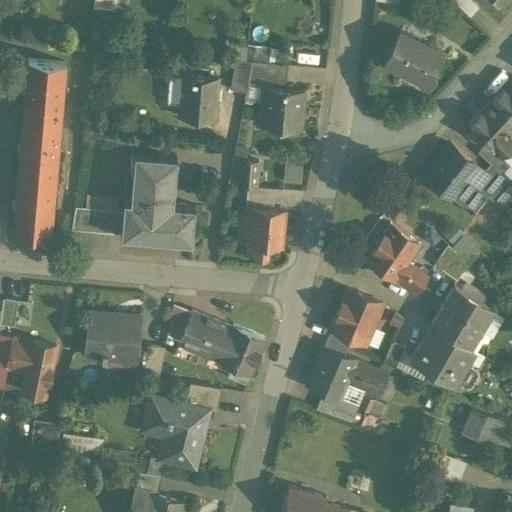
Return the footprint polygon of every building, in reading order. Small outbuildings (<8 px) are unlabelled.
[(92,0),(92,6),(115,9),(115,0),(92,0)] [(461,0),(474,10),(481,1),(479,0),(461,0)] [(442,48),(398,27),(383,60),(401,68),(405,68),(426,78),(426,79),(427,80),(442,48)] [(270,46),(248,44),(246,59),(251,59),(269,61),(270,46)] [(27,56),(11,232),(48,235),(64,59),(27,56)] [(246,59),(235,58),(230,85),(245,89),(246,83),(251,59),(246,59)] [(269,61),(251,59),(246,83),(265,85),(284,87),(287,63),(269,61)] [(218,77),(182,75),(182,78),(170,77),(169,95),(181,95),(180,114),(216,115),(218,77)] [(511,75),(503,85),(492,96),(492,97),(483,106),(510,131),(511,128),(511,75)] [(284,87),(265,85),(262,114),(276,116),(275,125),(299,128),(302,101),(299,100),(300,89),(284,87)] [(483,106),(482,106),(466,123),(485,141),(501,156),(502,155),(511,144),(511,132),(510,131),(483,106)] [(484,168),(449,141),(424,173),(451,194),(465,175),(474,182),(484,168)] [(501,156),(485,141),(477,150),(490,162),(490,161),(501,172),(510,163),(502,155),(501,156)] [(176,153),(134,150),(129,198),(123,197),(122,209),(120,232),(120,233),(190,239),(194,203),(172,201),(176,153)] [(258,159),(233,157),(228,183),(247,184),(256,185),(258,159)] [(511,191),(511,182),(490,162),(484,168),(474,182),(488,193),(501,204),(511,191)] [(474,182),(465,175),(451,194),(473,211),(488,193),(474,182)] [(256,185),(247,184),(245,205),(252,205),(252,204),(263,205),(263,201),(273,202),(274,197),(281,198),(282,187),(256,185)] [(263,205),(252,204),(252,205),(245,205),(243,221),(251,221),(249,242),(266,244),(280,245),(284,207),(263,205)] [(122,209),(75,205),(71,228),(120,232),(122,209)] [(419,239),(390,219),(365,256),(394,276),(395,275),(406,258),(419,239)] [(455,221),(445,232),(474,257),(484,246),(455,221)] [(467,259),(446,240),(434,263),(456,277),(467,259)] [(266,244),(249,242),(248,253),(265,255),(266,244)] [(428,273),(406,258),(395,275),(416,289),(428,273)] [(491,305),(453,282),(430,322),(435,325),(435,324),(468,344),(491,305)] [(382,301),(347,286),(335,313),(330,326),(331,326),(352,335),(365,341),(382,301)] [(17,298),(2,296),(0,314),(0,322),(14,324),(17,298)] [(386,305),(384,317),(402,320),(404,308),(386,305)] [(140,311),(89,307),(86,353),(103,354),(102,358),(107,359),(107,349),(137,351),(140,311)] [(231,325),(191,308),(178,341),(200,350),(218,357),(231,325)] [(264,337),(232,324),(231,325),(218,357),(231,363),(227,375),(245,382),(264,337)] [(435,324),(435,325),(427,338),(422,335),(410,355),(453,381),(455,378),(464,362),(465,361),(473,347),(468,344),(435,324)] [(352,335),(331,326),(327,335),(348,344),(352,335)] [(13,335),(0,332),(0,365),(5,366),(6,366),(13,335)] [(56,344),(13,335),(6,366),(5,366),(5,367),(24,371),(20,389),(45,394),(56,344)] [(392,338),(383,359),(396,364),(405,344),(392,338)] [(200,350),(178,341),(173,353),(195,362),(200,350)] [(164,347),(149,343),(143,376),(158,375),(164,347)] [(354,357),(323,344),(307,381),(324,388),(339,395),(339,394),(345,380),(354,358),(354,357)] [(386,372),(354,358),(345,380),(377,394),(386,372)] [(476,367),(465,361),(464,362),(455,378),(466,385),(470,384),(477,371),(476,367)] [(219,386),(189,380),(185,395),(215,403),(219,386)] [(358,403),(339,394),(339,395),(324,388),(316,406),(351,419),(358,403)] [(208,407),(150,392),(144,415),(168,420),(159,455),(165,457),(194,464),(208,407)] [(366,396),(362,406),(370,409),(374,398),(366,396)] [(465,431),(500,439),(507,413),(472,405),(465,431)] [(362,413),(359,421),(365,423),(368,415),(362,413)] [(56,421),(34,418),(30,443),(52,447),(56,421)] [(149,458),(127,453),(127,448),(101,444),(99,463),(139,468),(162,471),(165,457),(159,455),(150,453),(149,458)] [(448,450),(443,473),(463,478),(469,455),(448,450)] [(162,471),(139,468),(134,486),(157,492),(162,471)] [(325,493),(288,483),(280,511),(320,511),(324,500),(325,493)] [(134,486),(127,511),(181,511),(185,499),(157,492),(134,486)] [(369,511),(324,500),(320,511),(369,511)]
